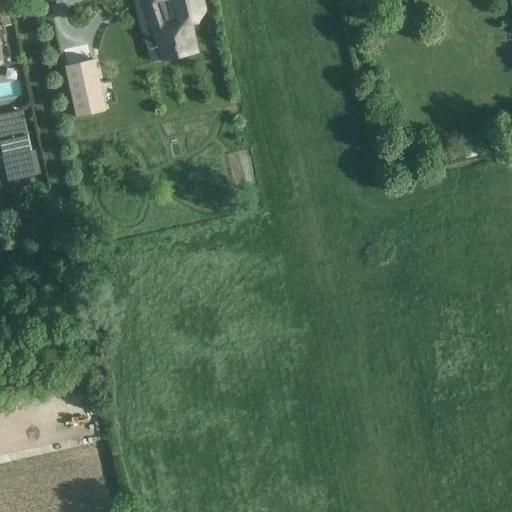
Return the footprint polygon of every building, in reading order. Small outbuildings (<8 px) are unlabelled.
[(0,0),(0,56),(2,56),(0,44),(0,24),(9,23),(5,0),(0,0)] [(139,0),(161,61),(199,54),(193,25),(198,24),(206,11),(207,11),(204,0),(139,0)] [(113,55),(118,77),(132,74),(126,52),(113,55)] [(95,61),(64,67),(74,113),(105,107),(95,61)] [(23,111),(0,116),(0,146),(2,157),(29,151),(26,135),(28,135),(23,111)] [(482,136),(464,140),(468,158),(486,154),(482,136)]
